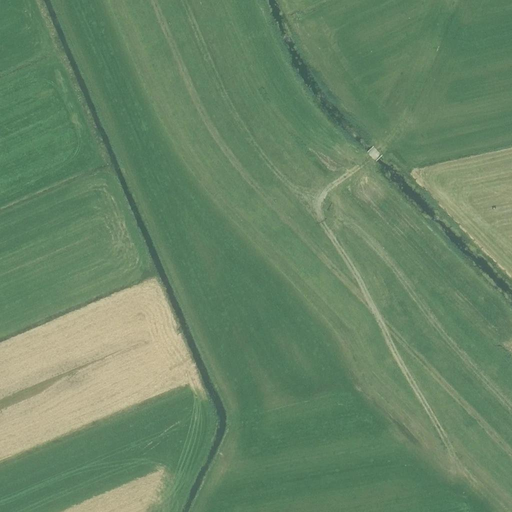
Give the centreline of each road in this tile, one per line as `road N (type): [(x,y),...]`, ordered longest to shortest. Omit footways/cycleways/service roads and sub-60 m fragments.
road 1 (track): [(183,0),(228,105),(263,159),(380,253),(436,330),(511,410)]
road 2 (track): [(378,149),(327,189),(318,217),(457,466)]
road 3 (track): [(378,149),(406,111),(454,0)]
